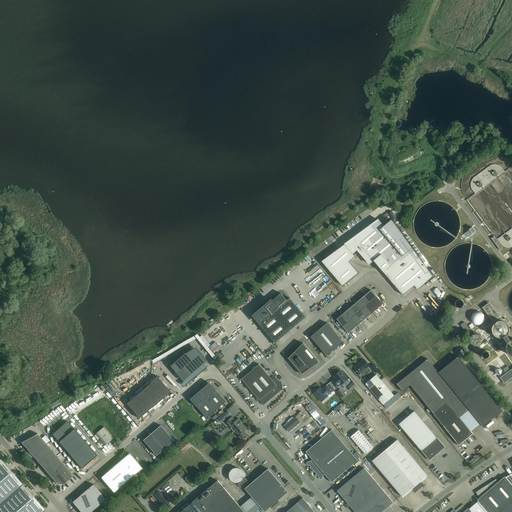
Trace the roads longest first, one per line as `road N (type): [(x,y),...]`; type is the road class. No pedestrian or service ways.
road 1 (unclassified): [(298,390),(393,310),(397,298),(376,276),(363,281),(280,348),(277,364)]
road 2 (unclassified): [(260,424),(212,369),(56,502)]
